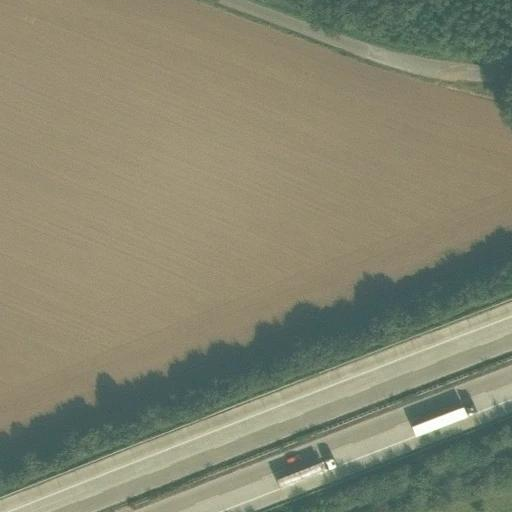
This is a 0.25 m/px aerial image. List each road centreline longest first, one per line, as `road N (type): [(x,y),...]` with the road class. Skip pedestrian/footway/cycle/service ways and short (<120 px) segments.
road 1 (motorway): [(511,334),(49,511)]
road 2 (motorway): [(177,511),(511,382)]
road 3 (unclassified): [(511,73),(415,65),(218,0)]
